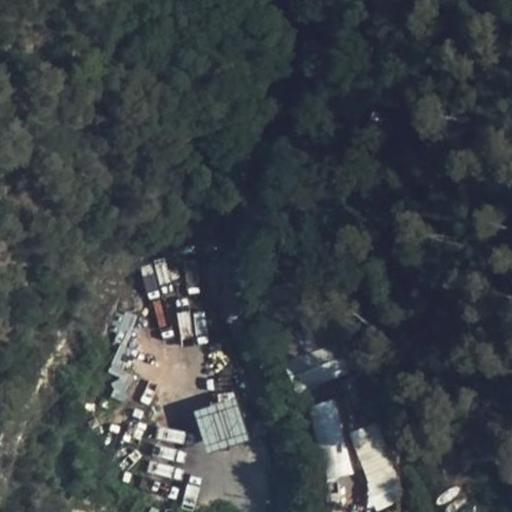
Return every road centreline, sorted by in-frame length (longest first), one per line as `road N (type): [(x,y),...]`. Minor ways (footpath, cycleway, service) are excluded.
road 1 (residential): [(281,511),(287,473),(238,330),(228,240)]
road 2 (unknown): [(228,240),(347,0)]
